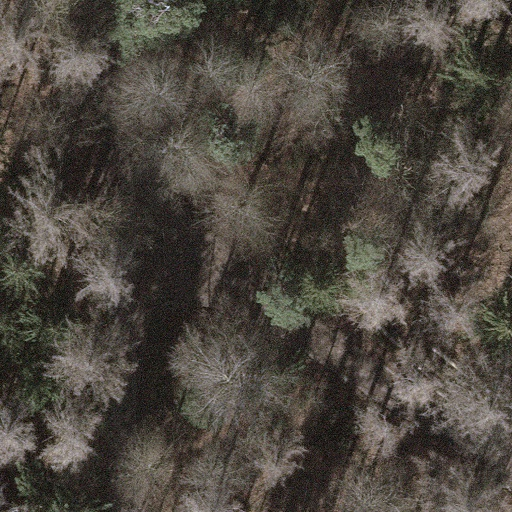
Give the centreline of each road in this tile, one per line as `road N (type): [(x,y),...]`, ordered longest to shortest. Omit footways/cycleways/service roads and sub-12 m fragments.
road 1 (track): [(142,511),(140,219),(85,0)]
road 2 (track): [(140,219),(511,471)]
